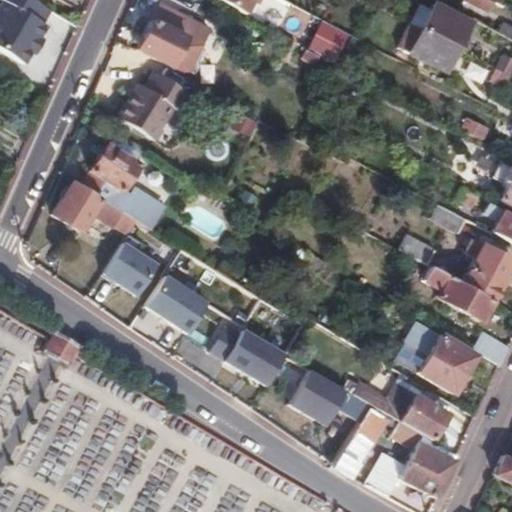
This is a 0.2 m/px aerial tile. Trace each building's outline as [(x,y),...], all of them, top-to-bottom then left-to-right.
[(49,11),(29,0),(0,0),(0,1),(2,2),(0,5),(0,52),(22,65),(30,53),(33,55),(41,41),(38,39),(45,27),(41,24),(49,11)] [(258,0),(219,0),(244,14),(251,1),(256,5),(258,0)] [(511,0),(466,0),(494,14),(498,7),(511,14),(511,0)] [(342,25),(354,31),(364,11),(352,5),(342,25)] [(160,6),(157,12),(159,13),(186,28),(181,39),(197,47),(205,29),(160,6)] [(419,29),(454,47),(466,23),(431,6),(419,29)] [(149,23),(181,39),(186,28),(159,13),(157,12),(155,11),(149,23)] [(481,24),(511,40),(511,28),(485,14),(481,24)] [(197,47),(181,39),(149,23),(135,49),(172,67),(186,69),(197,47)] [(442,71),(454,47),(419,29),(408,23),(399,40),(403,42),(400,49),(442,71)] [(494,68),(501,72),(508,58),(501,55),(494,68)] [(487,80),(495,84),(501,72),(494,68),(487,80)] [(186,94),(151,72),(141,89),(136,86),(116,119),(153,141),(160,131),(157,129),(170,108),(176,111),(186,94)] [(511,77),(501,72),(495,84),(509,92),(511,86),(511,77)] [(463,117),(457,128),(474,138),(480,140),(486,128),(463,117)] [(457,128),(449,125),(445,132),(460,141),(449,162),(459,167),(474,138),(457,128)] [(103,145),(76,185),(97,198),(133,220),(150,231),(163,210),(130,189),(126,195),(118,191),(134,165),(103,145)] [(349,161),(347,165),(343,172),(356,179),(361,168),(349,161)] [(511,169),(504,166),(497,179),(503,182),(494,200),(511,209),(511,169)] [(87,213),(97,198),(76,185),(69,181),(49,214),(76,231),(87,213)] [(232,205),(245,213),(253,196),(241,190),(232,205)] [(456,199),(470,206),(475,197),(461,190),(456,199)] [(470,206),(482,213),(487,203),(475,197),(470,206)] [(97,198),(87,213),(108,227),(111,223),(125,232),(133,220),(97,198)] [(489,233),(511,244),(511,216),(487,203),(482,213),(496,220),(489,233)] [(426,220),(454,235),(462,219),(434,204),(426,220)] [(139,243),(124,234),(97,273),(131,296),(152,265),(133,252),(139,243)] [(454,282),(487,301),(509,262),(466,238),(458,252),(468,258),(454,282)] [(477,320),(487,301),(454,282),(435,271),(406,255),(400,266),(419,277),(415,285),(477,320)] [(243,262),(233,277),(245,285),(255,269),(243,262)] [(201,303),(160,276),(140,306),(181,333),(201,303)] [(424,355),(458,375),(470,356),(411,320),(399,340),(412,348),(424,355)] [(295,355),(310,329),(300,323),(285,349),(295,355)] [(222,364),(238,337),(221,327),(206,355),(222,364)] [(66,367),(74,353),(78,346),(67,340),(51,330),(46,338),(39,351),(55,360),(66,367)] [(469,348),(499,366),(506,346),(479,331),(469,348)] [(281,357),(240,333),(238,337),(222,364),(221,366),(263,391),(281,357)] [(449,391),(458,375),(424,355),(399,340),(390,355),(415,370),(449,391)] [(333,383),(297,363),(281,394),(316,416),(333,383)] [(356,398),(378,411),(384,400),(370,391),(368,393),(361,389),(356,398)] [(418,435),(427,440),(441,415),(411,397),(396,422),(418,435)] [(337,452),(356,464),(384,418),(365,407),(337,452)] [(388,436),(410,448),(418,435),(396,422),(388,436)] [(454,455),(427,440),(418,435),(410,448),(400,466),(380,455),(362,483),(374,490),(384,496),(395,479),(433,499),(454,455)] [(349,475),(356,464),(337,452),(331,463),(329,466),(347,478),(349,475)] [(511,462),(500,457),(491,477),(511,486),(511,462)]
